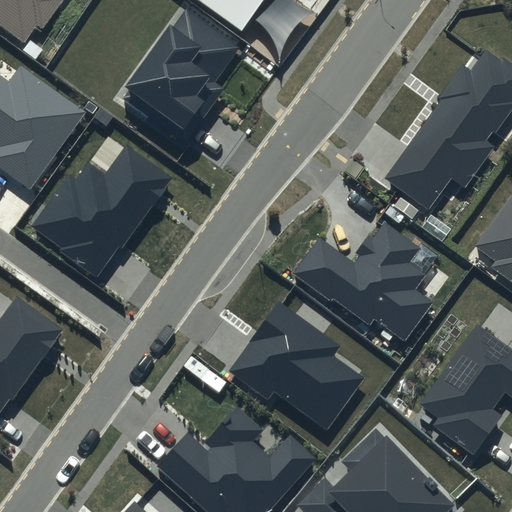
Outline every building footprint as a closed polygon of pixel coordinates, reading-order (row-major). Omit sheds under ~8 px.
[(0,0),(0,23),(20,38),(33,20),(41,26),(59,0),(0,0)] [(198,0),(241,31),(263,0),(198,0)] [(241,47),(186,9),(173,27),(170,25),(126,86),(131,89),(124,99),(187,143),(226,89),(216,82),(241,47)] [(429,211),(452,179),(465,189),(495,147),(487,141),(493,133),(495,135),(511,112),(511,64),(503,58),(501,61),(485,50),(471,70),(464,65),(439,99),(441,101),(384,178),(429,211)] [(9,82),(0,75),(0,167),(31,189),(86,113),(20,66),(9,82)] [(171,176),(125,142),(103,173),(85,160),(73,176),(67,171),(28,224),(59,246),(57,249),(94,275),(116,245),(119,247),(171,176)] [(511,193),(475,245),(496,260),(492,266),(511,280),(511,193)] [(421,248),(385,223),(373,239),(367,235),(354,253),(359,256),(355,262),(319,236),(293,274),(329,300),(331,297),(369,324),(374,318),(405,340),(432,302),(415,289),(426,274),(410,263),(421,248)] [(62,327),(15,294),(0,314),(0,406),(7,397),(10,399),(62,327)] [(341,346),(279,301),(229,371),(268,399),(274,391),(326,429),(363,377),(334,356),(341,346)] [(511,348),(478,324),(420,404),(439,417),(432,426),(473,455),(502,415),(493,409),(505,393),(511,397),(511,348)] [(236,405),(203,442),(188,429),(155,466),(206,511),(268,511),(316,459),(289,435),(269,457),(253,442),(264,430),(236,405)] [(384,438),(376,429),(344,461),(352,469),(335,486),(326,478),(297,506),(302,511),(447,511),(456,504),(387,435),(384,438)] [(147,511),(135,501),(125,511),(147,511)]
